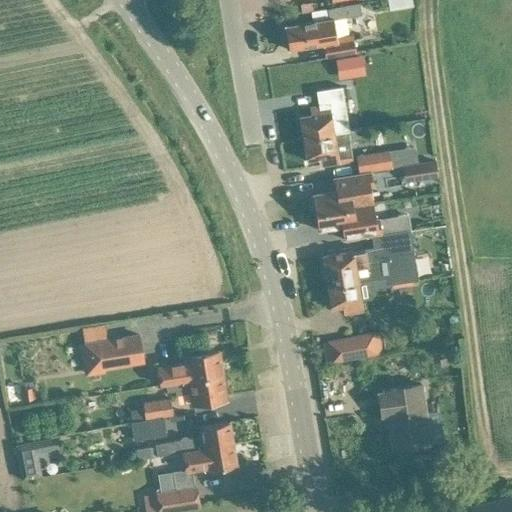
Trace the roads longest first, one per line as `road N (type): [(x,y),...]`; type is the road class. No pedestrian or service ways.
road 1 (unclassified): [(303,511),(282,317),(258,241),(198,120),(118,0)]
road 2 (unclassified): [(225,0),(249,151)]
